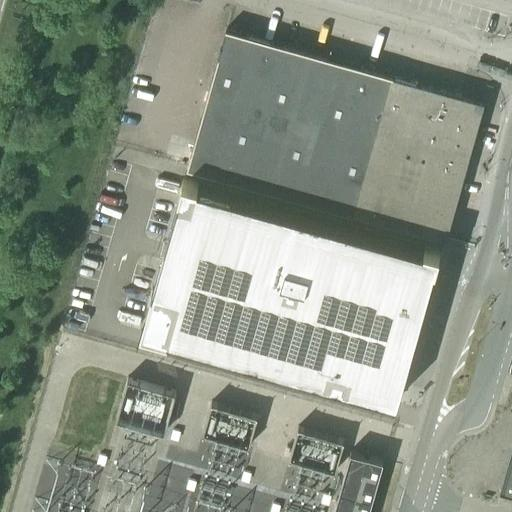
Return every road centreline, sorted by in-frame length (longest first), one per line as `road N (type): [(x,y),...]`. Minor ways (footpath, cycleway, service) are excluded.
road 1 (unclassified): [(429,451),(477,408),(511,283),(481,275)]
road 2 (unclassified): [(481,275),(445,362),(429,451)]
